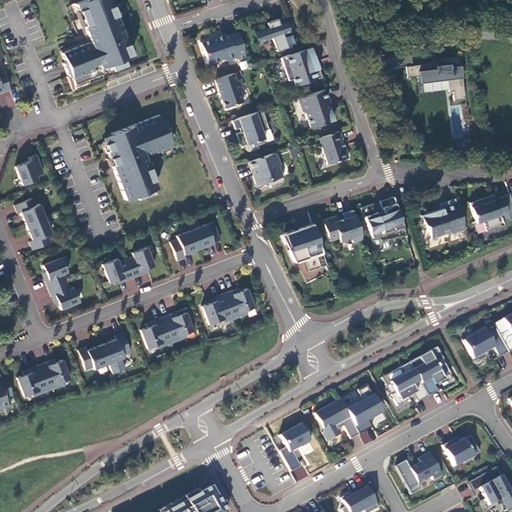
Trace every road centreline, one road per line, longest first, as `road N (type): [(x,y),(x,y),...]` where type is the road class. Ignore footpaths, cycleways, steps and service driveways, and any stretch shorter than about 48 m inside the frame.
road 1 (residential): [(48,334),(259,251)]
road 2 (residential): [(182,68),(16,128),(0,143)]
road 3 (residential): [(315,0),(378,176)]
road 4 (tertiary): [(194,409),(40,511)]
road 5 (tertiary): [(472,297),(391,303),(305,343)]
road 6 (tertiary): [(317,377),(472,297)]
road 7 (residential): [(182,68),(246,221)]
road 8 (tertiary): [(66,511),(209,440)]
road 9 (residential): [(378,176),(246,221)]
road 10 (tertiary): [(305,343),(194,409)]
road 11 (residential): [(366,457),(477,396)]
road 12 (tertiary): [(209,440),(317,377)]
